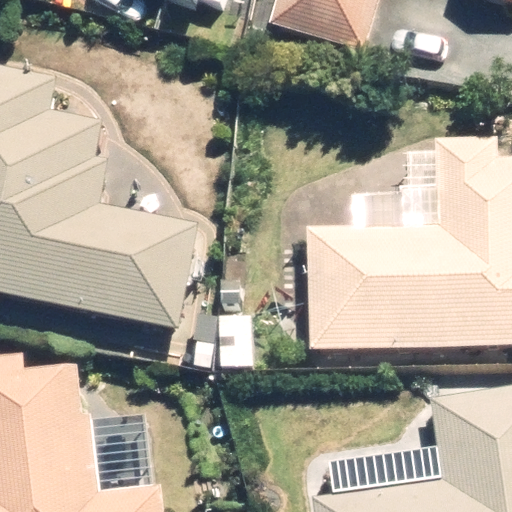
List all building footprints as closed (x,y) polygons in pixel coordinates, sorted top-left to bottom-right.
[(163,0),(208,15),(212,5),(229,11),(232,0),(163,0)] [(511,0),(288,0),(279,30),(378,62),(397,0),(493,0),(511,6),(511,0)] [(0,294),(191,333),(211,230),(115,211),(123,168),(106,164),(113,127),(61,117),(68,86),(0,72),(0,294)] [(510,146),(453,145),(453,155),(418,154),(417,199),(367,198),(366,236),(322,234),(320,352),(511,356),(511,162),(509,162),(510,146)] [(97,424),(92,369),(41,374),(39,359),(0,363),(0,511),(178,511),(177,490),(113,496),(106,423),(97,424)] [(457,488),(325,508),(325,511),(511,511),(511,394),(444,405),(457,488)]
